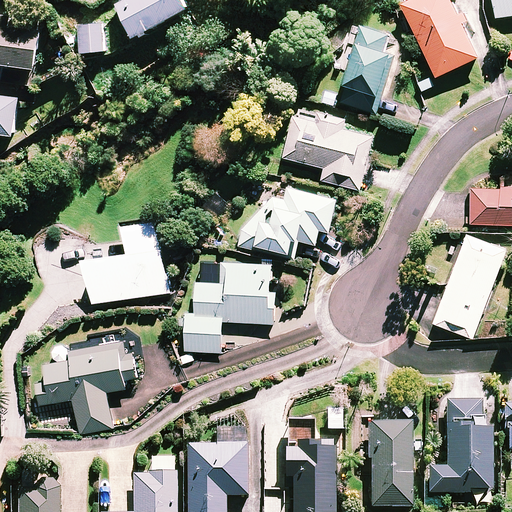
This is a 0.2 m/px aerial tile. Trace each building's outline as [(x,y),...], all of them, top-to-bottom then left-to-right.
[(185,0),(130,0),(116,8),(135,43),(191,12),(185,0)] [(482,60),(454,0),(417,0),(405,6),(439,80),(482,60)] [(511,0),(495,0),(498,19),(511,17),(511,0)] [(13,17),(0,15),(0,67),(39,73),(44,33),(11,28),(13,17)] [(107,53),(103,26),(79,29),(83,56),(107,53)] [(391,38),(363,29),(346,84),(350,85),(344,105),(377,115),(394,58),(386,55),(391,38)] [(437,91),(431,77),(415,83),(421,98),(437,91)] [(342,95),(326,90),(321,105),(337,111),(342,95)] [(22,101),(0,98),(0,136),(17,139),(22,101)] [(347,122),(298,110),(286,160),(327,170),(324,182),(362,192),(375,139),(344,131),(347,122)] [(511,190),(475,189),(473,224),(511,227),(511,190)] [(275,200),(244,232),(239,248),(263,253),(262,249),(294,257),(295,242),(318,247),(321,232),(331,234),(339,202),(290,190),(287,203),(275,200)] [(172,294),(162,225),(131,229),(135,257),(90,264),(96,305),(172,294)] [(509,252),(470,237),(437,326),(475,340),(509,252)] [(206,267),(205,285),(199,285),(197,316),(189,315),(186,352),(223,354),(225,323),(276,326),(278,295),(273,295),(274,267),(225,264),(224,269),(206,267)] [(39,382),(43,407),(75,402),(80,435),(116,429),(111,394),(129,391),(128,383),(138,381),(134,357),(123,359),(121,347),(57,357),(58,362),(44,364),(47,381),(39,382)] [(430,496),(473,495),(473,492),(494,492),(494,433),(483,433),(483,403),(448,403),(448,470),(430,470),(430,496)] [(345,413),(330,411),(328,431),(343,433),(345,413)] [(414,508),(414,427),(373,427),(373,509),(414,508)] [(250,447),(190,446),(189,511),(227,511),(228,497),(249,498),(250,447)] [(336,511),(338,448),(299,447),(299,455),(289,455),(289,482),(295,483),(294,511),(336,511)] [(178,511),(178,471),(136,471),(136,511),(178,511)] [(62,511),(62,484),(40,484),(40,490),(21,490),(21,511),(62,511)]
